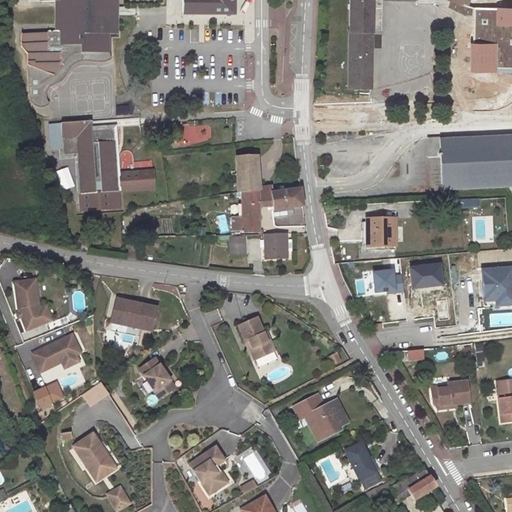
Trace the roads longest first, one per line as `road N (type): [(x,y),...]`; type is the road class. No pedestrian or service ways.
road 1 (residential): [(441,479),(323,283)]
road 2 (residential): [(147,441),(220,398),(223,379),(195,309),(194,278)]
road 3 (unclassified): [(194,278),(0,243)]
road 4 (residential): [(323,283),(300,107)]
road 5 (unknown): [(367,360),(437,353),(461,325),(511,324)]
road 6 (unclassified): [(300,107),(263,99),(259,0)]
road 7 (unclassified): [(323,283),(194,278)]
